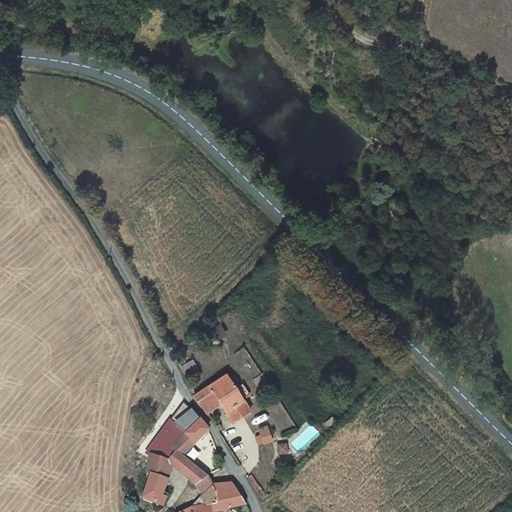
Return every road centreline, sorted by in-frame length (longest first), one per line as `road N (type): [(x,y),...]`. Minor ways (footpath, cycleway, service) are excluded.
road 1 (tertiary): [(0,54),(110,72),(179,113),(511,442)]
road 2 (unclassified): [(0,84),(141,297),(258,511)]
road 3 (track): [(426,0),(413,37),(389,44),(352,35),(319,0)]
